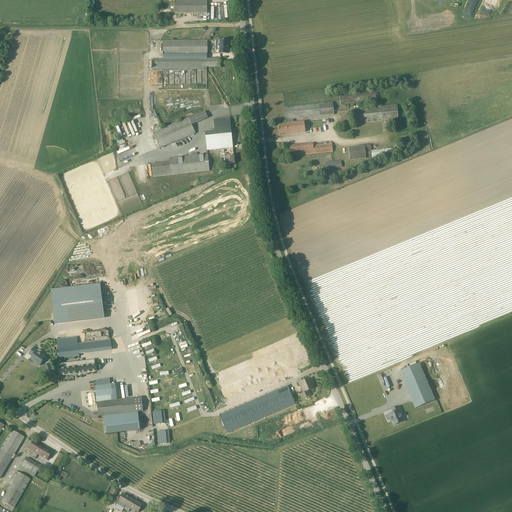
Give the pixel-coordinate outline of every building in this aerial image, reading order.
[(207,0),(174,0),(175,14),(207,14),(207,0)] [(472,0),(470,0),(465,14),(472,17),(476,6),(478,2),(472,0)] [(228,40),(219,41),(215,41),(215,50),(219,51),(219,53),(227,53),(227,50),(228,50),(228,40)] [(163,41),(163,55),(163,59),(207,59),(207,55),(207,41),(163,41)] [(152,69),(153,69),(153,71),(207,71),(207,67),(221,67),(221,61),(221,59),(207,59),(163,59),(152,59),(152,69)] [(377,94),(340,97),(341,106),(377,102),(377,94)] [(334,115),(333,103),(284,108),(286,120),(288,120),(288,124),(286,124),(286,125),(278,126),(279,134),(286,133),(286,134),(305,132),(304,122),(294,123),(293,119),(334,115)] [(397,106),(354,109),(355,123),(385,121),(398,119),(397,106)] [(195,133),(192,124),(204,119),(208,118),(205,112),(153,133),(159,148),(195,133)] [(125,124),(139,119),(138,117),(119,124),(123,136),(126,135),(124,130),(127,129),(125,124)] [(230,118),(225,118),(214,119),(215,131),(205,132),(206,138),(207,150),(233,147),(230,118)] [(332,144),(314,146),(313,143),(287,146),(288,157),(295,156),(296,155),(333,152),(332,144)] [(372,158),(371,151),(371,146),(349,148),(350,160),(372,158)] [(234,156),(226,157),(225,157),(224,150),(220,151),(221,162),(226,161),(226,164),(235,163),(234,156)] [(207,154),(169,158),(169,162),(152,164),(153,176),(209,171),(212,170),(212,163),(208,163),(207,154)] [(341,161),(326,163),(326,169),(342,168),(341,161)] [(100,284),(51,290),(54,320),(104,314),(100,284)] [(77,337),(57,340),(59,359),(79,356),(79,352),(112,348),(111,340),(78,344),(77,337)] [(37,350),(36,350),(33,348),(29,354),(32,356),(31,359),(36,363),(36,364),(39,366),(46,357),(42,355),(42,353),(42,352),(41,351),(40,350),(39,350),(38,350),(37,350)] [(273,348),(197,380),(209,408),(284,376),(273,348)] [(95,360),(60,364),(61,376),(97,372),(95,360)] [(419,364),(400,372),(415,409),(435,401),(419,364)] [(175,377),(184,373),(182,368),(172,371),(175,377)] [(108,378),(94,380),(96,397),(97,403),(98,412),(99,417),(103,416),(138,412),(143,411),(141,397),(113,401),(111,385),(109,385),(108,378)] [(310,378),(299,383),(301,387),(303,386),(305,392),(301,394),(303,399),(310,396),(308,391),(313,389),(310,383),(312,382),(310,378)] [(295,404),(290,392),(288,388),(221,418),(228,434),(295,404)] [(391,419),(394,426),(404,422),(404,421),(402,422),(399,415),(401,414),(398,407),(391,409),(392,413),(388,415),(390,419),(391,419)] [(105,434),(140,429),(138,412),(103,416),(105,434)] [(0,478),(24,437),(12,430),(0,450),(0,478)] [(168,431),(157,432),(158,445),(170,443),(168,431)] [(51,454),(32,442),(29,440),(25,446),(28,449),(25,453),(35,459),(38,455),(47,460),(51,454)] [(40,467),(26,458),(20,469),(34,477),(40,467)] [(30,479),(16,471),(15,474),(17,475),(1,501),(13,508),(30,479)] [(124,509),(126,505),(126,504),(129,498),(123,494),(116,504),(124,509)] [(126,504),(126,505),(124,509),(128,511),(131,508),(138,511),(143,505),(129,498),(126,504)]
